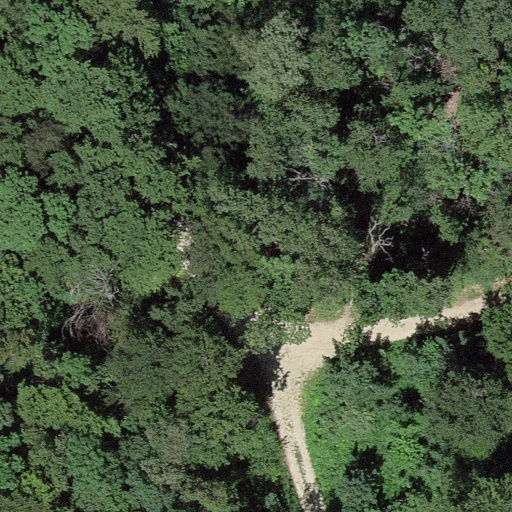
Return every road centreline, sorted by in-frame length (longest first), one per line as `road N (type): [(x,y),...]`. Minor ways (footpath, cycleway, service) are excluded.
road 1 (track): [(138,0),(135,94),(163,205),(219,296),(283,364)]
road 2 (track): [(283,364),(511,298)]
road 3 (track): [(283,364),(320,511)]
